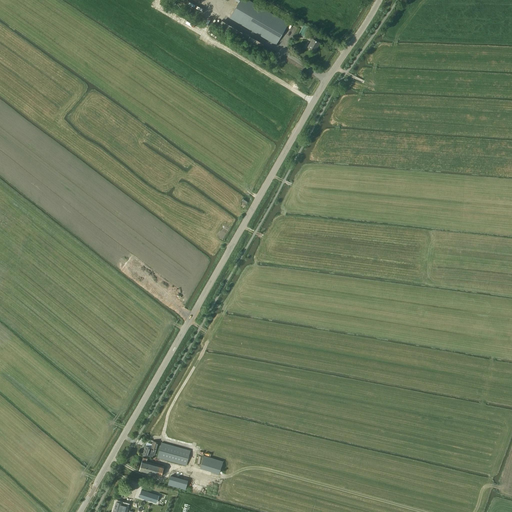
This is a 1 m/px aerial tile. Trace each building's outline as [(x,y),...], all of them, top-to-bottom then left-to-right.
[(240,0),(230,18),(276,45),(289,23),(248,0),(240,0)] [(309,37),(312,38),(308,47),(315,51),(320,42),(317,40),(319,36),(311,32),(309,37)] [(158,442),(153,440),(151,448),(145,446),(142,454),(153,457),(153,455),(154,455),(156,452),(158,442)] [(190,450),(161,442),(157,458),(186,466),(190,450)] [(219,474),(223,461),(203,455),(200,468),(219,474)] [(143,458),(142,462),(141,462),(139,470),(161,476),(164,468),(146,463),(147,459),(143,458)] [(170,475),(168,485),(186,489),(188,480),(170,475)] [(141,490),(139,497),(157,503),(159,495),(141,490)] [(123,503),(116,501),(113,511),(115,511),(120,511),(121,510),(124,511),(126,504),(123,503)]
